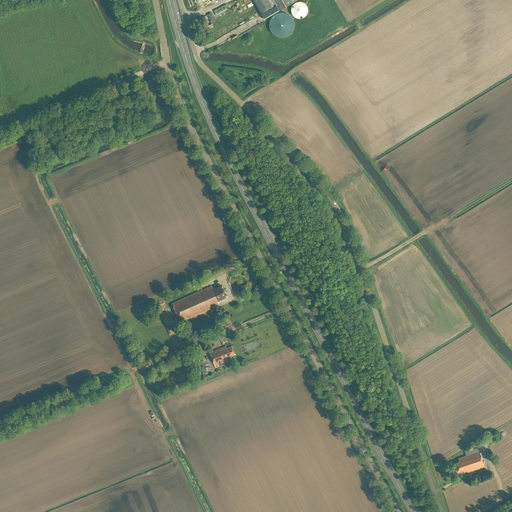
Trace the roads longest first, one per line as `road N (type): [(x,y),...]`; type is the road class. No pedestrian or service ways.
road 1 (unclassified): [(441,511),(338,210),(204,68),(179,0)]
road 2 (unclassified): [(397,511),(190,125),(156,0)]
road 3 (trunk): [(411,511),(209,119),(169,0)]
road 4 (track): [(142,71),(0,129)]
